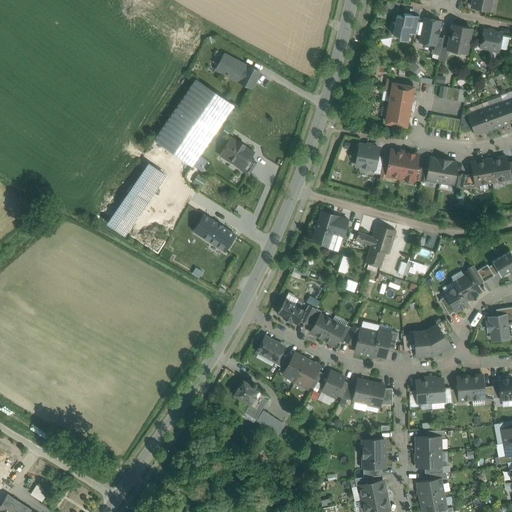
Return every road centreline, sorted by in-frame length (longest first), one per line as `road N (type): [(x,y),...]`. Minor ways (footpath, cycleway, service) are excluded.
road 1 (tertiary): [(352,0),(317,127),(241,308)]
road 2 (tertiary): [(241,308),(116,499)]
road 3 (residential): [(241,308),(341,361),(400,369)]
road 4 (residential): [(400,369),(406,511)]
road 5 (unclassified): [(116,499),(0,426)]
road 6 (residential): [(511,139),(455,149),(423,143),(429,108)]
